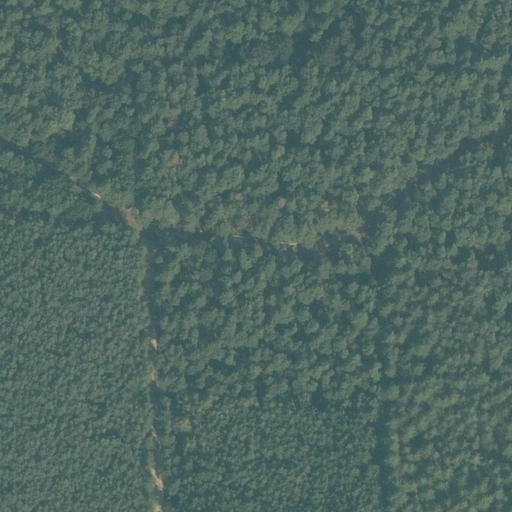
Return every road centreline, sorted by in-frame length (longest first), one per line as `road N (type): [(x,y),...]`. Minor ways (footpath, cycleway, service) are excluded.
road 1 (track): [(0,216),(316,253),(459,149),(511,126)]
road 2 (track): [(152,511),(139,232)]
road 3 (track): [(0,147),(126,231)]
